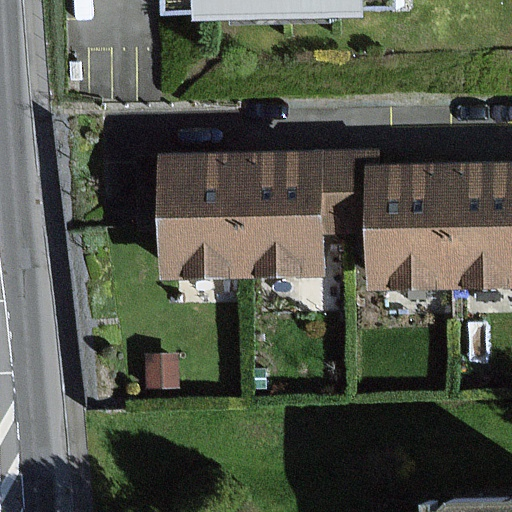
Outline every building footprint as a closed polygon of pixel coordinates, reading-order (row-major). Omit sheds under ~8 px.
[(167,0),(168,10),(199,9),(200,18),(364,14),(364,6),(400,5),(399,0),(167,0)] [(216,156),(164,157),(165,274),(344,272),(343,224),(374,224),(373,165),(373,155),(275,156),(216,156)] [(422,165),(373,165),(374,224),(374,284),(511,282),(511,163),(480,164),(422,165)] [(176,354),(148,354),(149,385),(176,385),(176,354)] [(425,511),(511,511),(511,502),(426,505),(425,511)]
